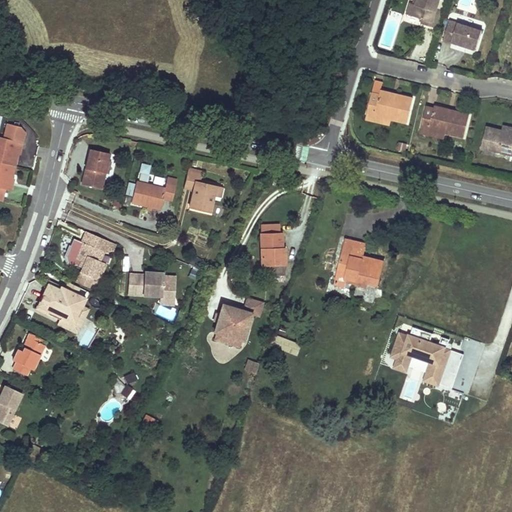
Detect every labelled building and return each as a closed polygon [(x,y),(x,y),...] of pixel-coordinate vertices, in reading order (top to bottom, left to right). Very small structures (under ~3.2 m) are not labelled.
[(435,22),(433,26),(441,29),(446,11),(439,9),(441,0),(419,0),(418,4),(413,3),(410,14),(418,17),(425,19),(435,22)] [(484,31),(451,21),(445,43),(452,46),(453,43),(466,47),(478,50),(484,31)] [(375,81),(371,95),(379,97),(380,93),(382,82),(375,81)] [(371,95),(367,116),(391,121),(408,125),(413,100),(404,98),(396,96),(395,100),(392,100),(393,95),(380,93),(379,97),(371,95)] [(427,109),(422,130),(446,135),(466,140),(471,116),(463,114),(453,112),(453,115),(448,114),(449,111),(435,108),(434,111),(427,109)] [(367,116),(365,123),(389,128),(391,121),(367,116)] [(483,149),(511,155),(511,135),(505,133),(497,132),(487,129),(483,149)] [(422,130),(421,135),(445,141),(446,135),(422,130)] [(0,193),(8,195),(9,188),(7,187),(9,179),(15,159),(16,154),(18,155),(20,147),(0,141),(0,193)] [(108,156),(88,151),(85,164),(80,186),(101,190),(104,175),(107,162),(108,156)] [(137,180),(147,181),(149,164),(139,163),(137,180)] [(200,172),(189,169),(186,183),(197,186),(196,191),(193,205),(211,210),(215,192),(216,184),(198,179),(200,172)] [(166,188),(138,182),(133,204),(161,210),(164,199),(174,201),(177,186),(167,184),(166,188)] [(224,186),(216,184),(215,192),(223,194),(224,186)] [(271,224),(261,224),(262,263),(285,263),(284,247),(282,247),(282,232),(280,232),(280,224),(271,224)] [(101,262),(106,252),(114,249),(116,244),(105,239),(87,232),(82,243),(76,258),(83,261),(80,267),(84,269),(77,283),(90,289),(92,285),(94,286),(97,285),(99,280),(100,281),(107,264),(101,262)] [(357,240),(346,238),(343,250),(362,255),(365,242),(357,240)] [(76,258),(82,243),(77,240),(74,247),(71,256),(76,258)] [(362,255),(343,250),(337,273),(345,275),(345,278),(355,280),(354,284),(366,287),(367,283),(378,285),(384,260),(362,255)] [(145,273),(132,273),(131,292),(163,293),(176,293),(177,275),(163,275),(157,275),(157,270),(145,270),(145,273)] [(345,275),(337,273),(334,284),(343,286),(345,278),(345,275)] [(82,289),(70,283),(67,290),(51,283),(45,295),(38,311),(61,322),(75,328),(82,312),(88,300),(79,296),(82,289)] [(258,314),(263,300),(247,295),(243,309),(251,311),(251,312),(258,314)] [(243,309),(222,303),(219,312),(217,320),(214,330),(216,330),(241,338),(243,338),(251,312),(251,311),(243,309)] [(89,315),(82,312),(75,328),(61,322),(58,329),(78,338),(89,315)] [(436,343),(427,341),(430,331),(410,324),(407,334),(397,331),(389,354),(395,356),(392,365),(404,369),(409,351),(429,358),(422,377),(449,386),(461,351),(447,346),(445,353),(441,353),(444,345),(447,336),(439,334),(436,343)] [(281,326),(278,332),(285,335),(287,327),(281,326)] [(241,338),(216,330),(214,338),(238,345),(241,338)] [(45,345),(38,342),(41,338),(31,333),(27,340),(23,347),(26,348),(24,352),(22,351),(18,349),(13,360),(18,362),(14,369),(26,374),(30,367),(33,361),(37,362),(45,345)] [(276,337),(273,347),(294,354),(297,344),(276,337)] [(255,371),(258,362),(251,360),(248,369),(255,371)] [(137,379),(134,373),(125,377),(129,383),(137,379)] [(119,393),(124,385),(117,380),(112,389),(119,393)] [(127,397),(133,390),(127,385),(121,393),(127,397)] [(24,395),(6,386),(1,395),(0,397),(0,421),(8,426),(24,395)] [(130,399),(136,391),(133,390),(127,397),(130,399)] [(141,423),(153,428),(156,419),(144,415),(141,423)]
